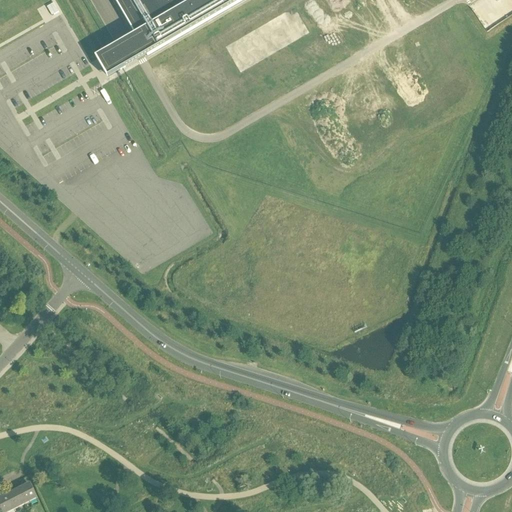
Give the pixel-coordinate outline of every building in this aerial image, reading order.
[(113,0),(142,49),(226,0),(113,0)] [(53,4),(47,8),(51,16),(58,12),(53,4)] [(498,18),(494,9),(483,15),(488,23),(498,18)] [(238,27),(240,33),(253,28),(250,22),(238,27)] [(116,53),(98,63),(108,80),(125,70),(116,53)] [(421,55),(387,72),(394,85),(428,68),(421,55)] [(418,127),(440,116),(420,79),(399,90),(418,127)] [(439,79),(427,84),(429,89),(441,85),(439,79)] [(421,391),(412,400),(417,405),(426,396),(421,391)] [(17,490),(24,505),(36,499),(28,484),(17,490)] [(14,510),(24,505),(17,490),(6,495),(14,510)] [(0,510),(0,511),(10,511),(14,510),(6,495),(0,498),(0,510)]
